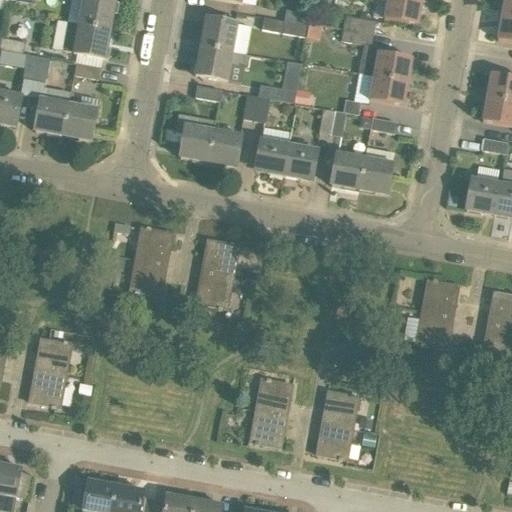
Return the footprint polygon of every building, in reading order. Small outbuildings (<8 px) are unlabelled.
[(111,33),(117,4),(92,0),(83,0),(79,27),(68,25),(67,26),(111,33)] [(423,4),(401,0),(376,0),(373,18),(384,20),(384,22),(418,28),(423,4)] [(511,0),(505,0),(502,19),(511,20),(511,0)] [(309,29),(311,17),(286,13),(284,24),(309,29)] [(344,31),(374,37),(376,24),(346,19),(344,31)] [(511,45),(511,20),(502,19),(498,43),(511,45)] [(201,50),(232,55),(237,26),(206,20),(201,50)] [(307,40),(309,29),(284,24),(264,21),(262,32),(307,40)] [(67,26),(62,53),(74,55),(73,56),(101,61),(106,62),(111,33),(67,26)] [(320,30),(310,29),(308,41),(318,43),(320,30)] [(374,37),(344,31),(342,44),(372,49),(374,37)] [(26,45),(2,40),(0,52),(24,57),(26,45)] [(232,55),(201,50),(195,78),(227,85),(230,68),(247,71),(250,59),(232,55)] [(378,55),(376,69),(360,66),(359,76),(374,79),(408,85),(412,61),(378,55)] [(39,59),(28,57),(22,81),(34,84),(39,59)] [(39,59),(34,84),(45,87),(51,62),(39,59)] [(101,71),(77,66),(74,79),(99,83),(101,71)] [(487,100),(511,104),(511,79),(491,76),(487,100)] [(374,79),(370,104),(404,109),(408,85),(374,79)] [(222,93),(197,88),(195,100),(220,105),(222,93)] [(296,95),(273,90),(272,90),(270,102),(271,102),(294,107),(296,95)] [(297,92),(295,106),(308,109),(311,95),(297,92)] [(0,127),(4,128),(5,124),(16,126),(21,98),(0,93),(0,127)] [(255,124),(260,100),(247,98),(243,122),(255,124)] [(260,100),(255,124),(267,126),(271,102),(270,102),(260,100)] [(511,104),(487,100),(483,124),(511,130),(511,104)] [(69,107),(41,101),(35,134),(47,136),(48,135),(63,138),(69,107)] [(345,105),(344,115),(359,118),(361,105),(346,103),(345,105)] [(69,107),(63,138),(79,141),(79,142),(91,144),(97,112),(69,107)] [(330,138),(335,114),(323,112),(319,136),(330,138)] [(335,114),(330,138),(342,140),(346,116),(335,114)] [(359,131),(370,133),(373,121),(361,119),(359,131)] [(208,165),(213,133),(187,128),(187,123),(179,121),(177,134),(185,136),(185,137),(183,146),(180,161),(193,163),(193,162),(208,165)] [(397,125),(373,121),(370,133),(395,137),(397,125)] [(289,142),(290,133),(265,131),(265,140),(289,142)] [(242,138),(215,133),(213,133),(208,165),(224,168),(224,169),(236,171),(242,138)] [(176,144),(183,146),(185,137),(178,136),(176,144)] [(508,146),(484,141),(482,153),(506,158),(508,146)] [(284,180),(290,147),(262,142),(256,170),(268,172),(267,177),(284,180)] [(318,152),(290,147),(284,180),(301,183),(301,178),(313,180),(318,152)] [(393,166),(392,166),(394,156),(367,151),(366,161),(360,192),(375,195),(375,196),(387,199),(393,166)] [(366,161),(338,156),(332,188),(344,191),(344,190),(360,192),(366,161)] [(511,185),(511,175),(498,175),(498,185),(511,185)] [(500,186),(472,181),(467,213),(484,217),(485,212),(495,214),(500,186)] [(511,188),(500,186),(495,214),(494,218),(511,222),(511,219),(511,188)] [(458,199),(451,198),(449,209),(456,210),(458,199)] [(114,235),(129,238),(131,229),(116,226),(114,235)] [(173,237),(151,233),(151,231),(147,230),(147,232),(142,231),(136,263),(167,268),(173,237)] [(239,249),(234,248),(235,246),(231,245),(230,247),(208,243),(202,275),(233,280),(239,249)] [(117,272),(124,273),(126,261),(119,260),(117,272)] [(136,263),(130,294),(135,295),(135,296),(139,297),(139,296),(161,300),(167,268),(136,263)] [(245,282),(258,285),(260,275),(247,273),(245,282)] [(202,275),(199,290),(196,306),(219,310),(218,312),(223,313),(223,311),(227,312),(233,280),(202,275)] [(459,289),(437,285),(437,283),(433,282),(433,284),(428,284),(422,315),(453,321),(459,289)] [(488,327),(511,331),(511,298),(494,296),(488,327)] [(422,315),(416,347),(421,347),(421,349),(425,350),(425,348),(447,352),(453,321),(422,315)] [(511,331),(488,327),(483,359),(505,363),(504,364),(509,365),(509,364),(511,364),(511,331)] [(0,367),(4,368),(10,336),(0,334),(0,367)] [(41,342),(35,374),(66,379),(72,347),(67,347),(68,345),(64,344),(63,346),(41,342)] [(434,355),(420,353),(418,365),(432,367),(434,355)] [(66,379),(35,374),(30,405),(52,409),(51,411),(55,412),(57,410),(61,411),(66,379)] [(287,419),(293,388),(271,384),(271,382),(267,382),(267,383),(262,382),(256,414),(287,419)] [(80,386),(78,396),(91,398),(93,388),(88,387),(80,386)] [(359,400),(355,399),(355,398),(351,397),(350,398),(328,395),(322,426),(353,432),(359,400)] [(281,451),(287,419),(256,414),(256,415),(251,442),(250,445),(255,446),(255,448),(259,448),(259,447),(281,451)] [(322,426),(320,442),(317,458),(339,462),(338,463),(343,464),(343,462),(348,463),(353,432),(322,426)] [(375,449),(376,439),(364,437),(362,447),(375,449)] [(0,511),(3,498),(17,500),(29,502),(33,480),(21,475),(21,474),(22,471),(0,466),(0,511)] [(82,511),(111,511),(116,488),(88,483),(82,511)] [(111,511),(140,511),(144,493),(116,488),(111,511)] [(193,511),(195,503),(167,497),(164,511),(193,511)] [(221,511),(223,508),(195,503),(193,511),(221,511)]
